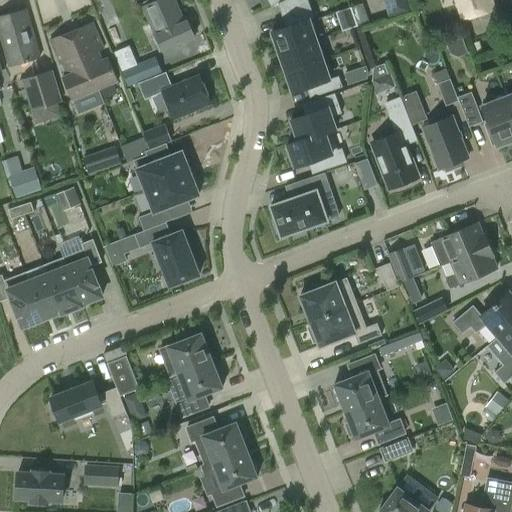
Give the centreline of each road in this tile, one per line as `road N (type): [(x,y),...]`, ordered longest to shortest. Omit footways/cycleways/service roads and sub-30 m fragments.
road 1 (residential): [(239,280),(231,249),(254,116),(219,0)]
road 2 (residential): [(239,280),(504,181)]
road 3 (residential): [(239,280),(56,353),(0,397)]
road 4 (residential): [(326,511),(239,280)]
